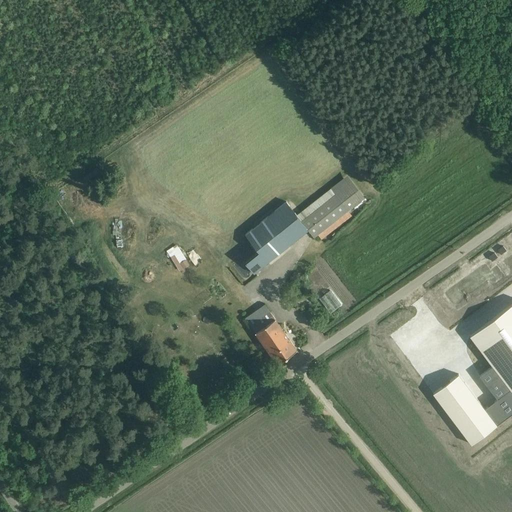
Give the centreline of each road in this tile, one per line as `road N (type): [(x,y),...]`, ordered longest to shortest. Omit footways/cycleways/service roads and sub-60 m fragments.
road 1 (unclassified): [(511,216),(295,368)]
road 2 (unclassified): [(295,368),(84,511)]
road 3 (unclassified): [(413,511),(295,368)]
